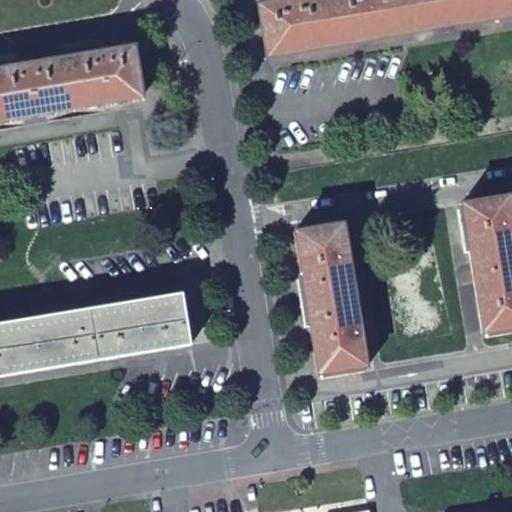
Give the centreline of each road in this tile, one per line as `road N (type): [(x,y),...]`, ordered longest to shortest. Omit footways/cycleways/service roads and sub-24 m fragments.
road 1 (residential): [(177,0),(206,65),(272,455)]
road 2 (residential): [(272,455),(0,500)]
road 3 (residential): [(511,416),(272,455)]
